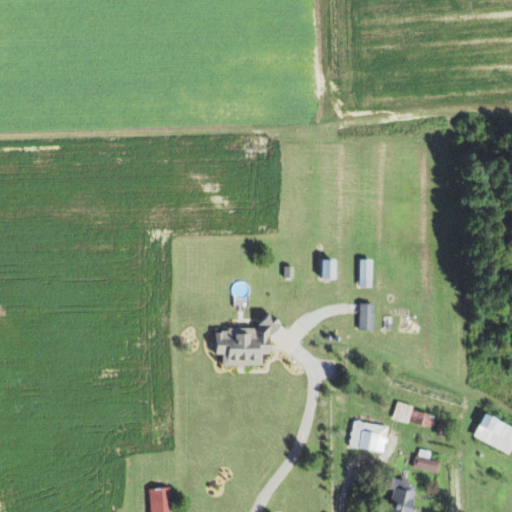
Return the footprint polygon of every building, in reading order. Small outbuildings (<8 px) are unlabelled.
[(337,279),(338,260),(324,259),(323,278),(337,279)] [(360,287),(372,287),(373,259),(361,259),(360,287)] [(284,277),(294,277),(294,266),(284,266),(284,277)] [(374,304),(360,303),(359,330),(374,330),(374,304)] [(263,365),(263,354),(271,354),(271,334),(280,334),(280,316),(268,316),(268,327),(215,327),(215,354),(223,354),(223,365),(263,365)] [(396,403),(392,417),(431,428),(435,414),(396,403)] [(511,451),(511,425),(484,414),(474,438),(511,453),(511,451)] [(384,452),(388,426),(353,420),(349,446),(384,452)] [(429,459),(430,450),(417,448),(414,468),(438,471),(440,460),(429,459)] [(415,511),(417,508),(411,506),(418,485),(392,478),(389,489),(393,490),(386,511),(415,511)] [(173,511),(172,487),(150,488),(150,511),(173,511)]
